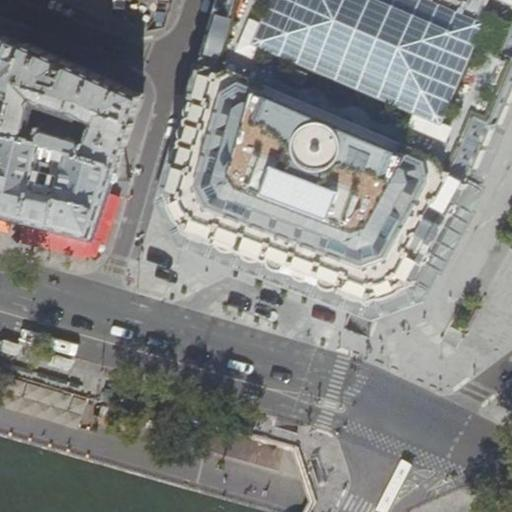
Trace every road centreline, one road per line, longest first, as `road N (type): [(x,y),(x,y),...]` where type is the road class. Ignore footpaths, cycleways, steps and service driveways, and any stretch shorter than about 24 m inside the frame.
road 1 (residential): [(99,328),(177,57),(143,60),(0,8)]
road 2 (primary): [(99,328),(414,427)]
